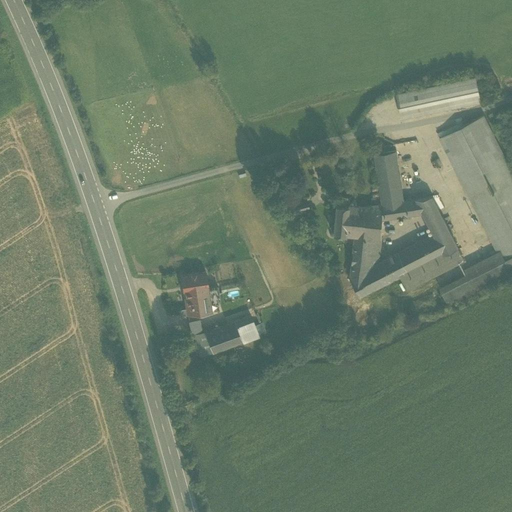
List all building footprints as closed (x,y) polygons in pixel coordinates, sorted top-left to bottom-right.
[(402,118),(481,101),(475,76),(397,93),(402,118)] [(439,137),(500,257),(502,260),(511,255),(511,173),(482,115),(439,137)] [(375,154),(381,196),(383,203),(404,200),(396,150),(375,154)] [(336,202),(348,204),(349,196),(337,194),(336,202)] [(432,195),(416,198),(423,213),(425,216),(439,210),(432,195)] [(372,204),(383,203),(381,196),(371,198),(372,204)] [(304,198),(292,202),(296,214),(308,210),(304,198)] [(416,198),(404,200),(383,203),(382,219),(423,213),(416,198)] [(348,204),(336,202),(333,233),(353,235),(370,237),(381,238),(382,219),(383,203),(372,204),(366,205),(348,204)] [(443,217),(439,210),(425,216),(428,223),(443,217)] [(458,247),(443,217),(428,223),(433,233),(444,254),(458,247)] [(349,278),(358,297),(400,276),(444,254),(433,233),(379,262),(366,268),(349,278)] [(349,278),(366,268),(370,237),(353,235),(349,278)] [(381,238),(370,237),(366,268),(379,262),(381,238)] [(464,260),(458,247),(444,254),(400,276),(407,289),(464,260)] [(511,272),(511,255),(502,260),(500,257),(440,287),(448,304),(511,272)] [(186,309),(187,315),(212,310),(210,302),(208,287),(205,271),(181,275),(186,309)] [(210,302),(217,301),(220,300),(218,286),(208,287),(210,302)] [(217,301),(210,302),(212,310),(218,309),(217,301)] [(250,315),(241,318),(249,339),(257,336),(250,315)] [(242,341),(249,339),(241,318),(234,321),(242,341)] [(191,335),(193,334),(202,333),(200,320),(188,322),(191,335)] [(213,352),(242,341),(234,321),(205,332),(213,352)] [(201,357),(213,352),(205,332),(202,333),(193,334),(201,357)]
